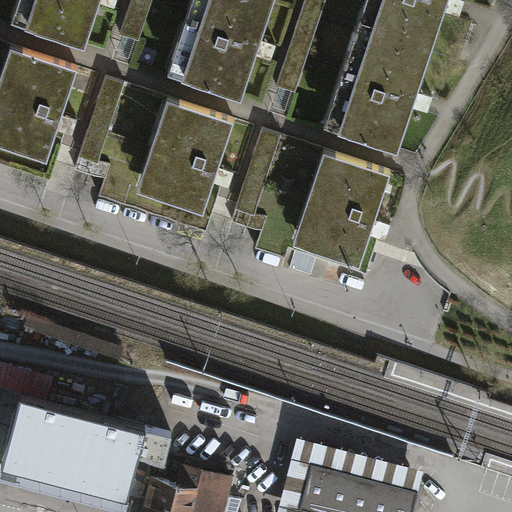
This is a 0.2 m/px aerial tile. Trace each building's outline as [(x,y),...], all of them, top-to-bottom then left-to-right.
[(27,0),(19,25),(88,47),(103,0),(27,0)] [(154,0),(135,0),(122,42),(139,47),(154,0)] [(200,0),(175,78),(244,100),(275,3),(267,0),(200,0)] [(326,0),(307,0),(278,92),(296,97),(326,0)] [(374,0),(365,30),(434,52),(450,0),(374,0)] [(333,127),(402,149),(434,52),(365,30),(333,127)] [(0,148),(48,164),(79,71),(13,50),(0,88),(0,148)] [(123,89),(105,84),(77,171),(107,181),(112,168),(99,164),(123,89)] [(206,219),(237,127),(171,105),(140,198),(206,219)] [(281,142),(263,136),(234,224),(265,234),(269,221),(256,217),(281,142)] [(362,269),(393,176),(327,155),(296,247),(362,269)] [(16,332),(118,367),(123,351),(22,316),(16,332)] [(0,467),(0,477),(124,509),(139,451),(165,458),(172,429),(20,390),(0,467)] [(313,461),(418,488),(423,466),(298,433),(277,511),(324,511),(301,506),(313,461)] [(324,511),(411,511),(418,488),(313,461),(301,506),(324,511)] [(222,511),(232,475),(192,465),(188,485),(153,476),(144,511),(222,511)]
